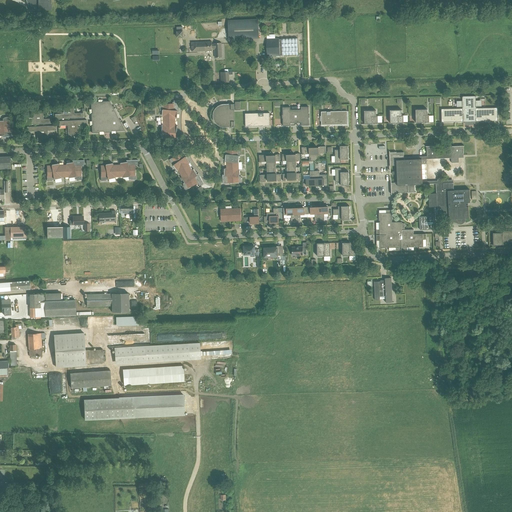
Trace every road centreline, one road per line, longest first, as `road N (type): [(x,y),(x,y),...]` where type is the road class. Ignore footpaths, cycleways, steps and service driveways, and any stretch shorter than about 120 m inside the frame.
road 1 (residential): [(364,228),(191,235),(141,145)]
road 2 (track): [(185,511),(198,463),(195,362)]
road 3 (residential): [(0,206),(147,202)]
road 4 (residential): [(356,135),(498,132)]
road 5 (residential): [(0,151),(141,145)]
road 6 (residential): [(216,140),(356,135)]
road 7 (residential): [(364,228),(376,258),(480,252)]
